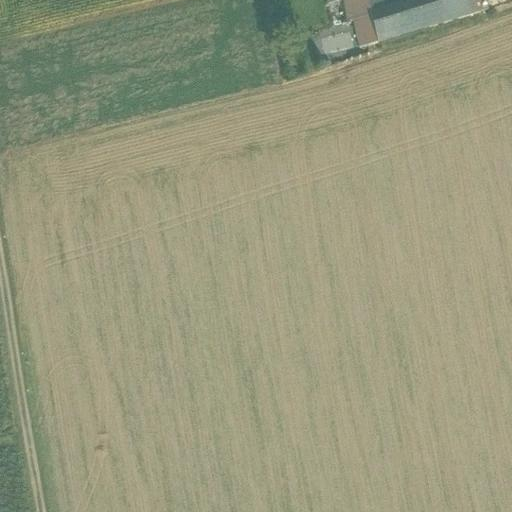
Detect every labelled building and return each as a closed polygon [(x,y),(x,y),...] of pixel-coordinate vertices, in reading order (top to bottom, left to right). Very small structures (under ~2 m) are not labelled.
[(343,0),(349,22),(357,21),(370,18),(370,15),(366,0),(343,0)] [(421,0),(400,7),(408,34),(485,10),(482,0),(478,0),(466,4),(465,0),(421,0)] [(376,44),(408,34),(400,7),(370,15),(370,18),(376,44)] [(357,21),(360,34),(364,47),(376,44),(370,18),(357,21)] [(354,50),(364,47),(360,34),(350,37),(354,50)]
